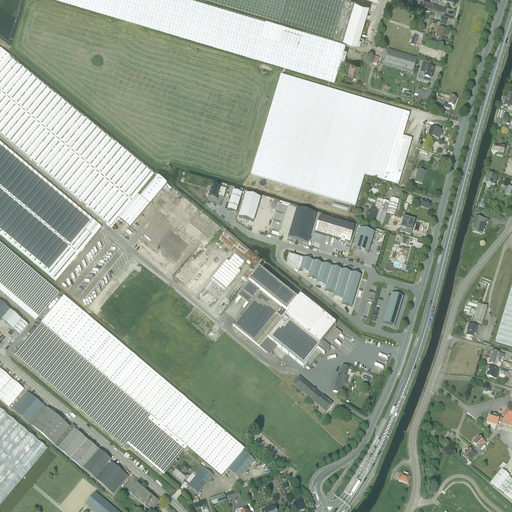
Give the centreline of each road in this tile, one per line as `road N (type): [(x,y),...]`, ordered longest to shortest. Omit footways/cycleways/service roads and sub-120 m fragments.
road 1 (unclassified): [(407,511),(415,479),(411,431),(454,301),(511,216)]
road 2 (primary): [(451,230),(395,411),(337,511)]
road 3 (unclassified): [(421,283),(502,0)]
road 4 (unclassified): [(182,511),(0,356)]
road 5 (primary): [(451,230),(511,19)]
road 6 (unclassified): [(316,493),(320,477),(363,443),(407,340)]
